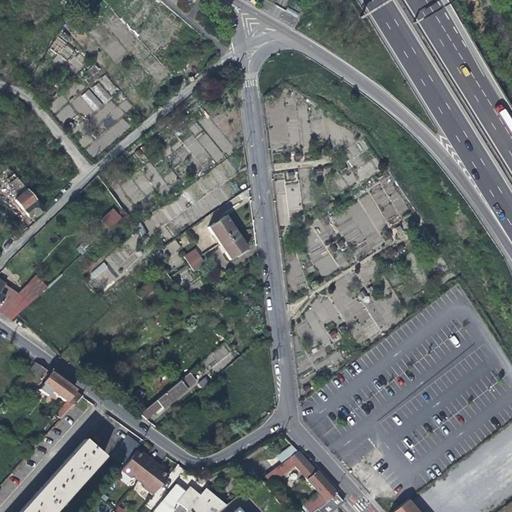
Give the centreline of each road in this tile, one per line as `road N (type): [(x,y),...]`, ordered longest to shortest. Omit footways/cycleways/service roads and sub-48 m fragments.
road 1 (residential): [(285,418),(209,464),(186,460),(0,326)]
road 2 (residential): [(285,418),(248,85)]
road 3 (motorway): [(304,45),(416,125),(511,225)]
road 4 (motorway): [(376,0),(511,222)]
road 5 (residential): [(92,171),(239,49)]
road 6 (motorway): [(511,148),(420,0)]
road 7 (residential): [(0,267),(92,171)]
road 8 (residential): [(92,171),(0,78)]
road 9 (residential): [(369,511),(285,418)]
